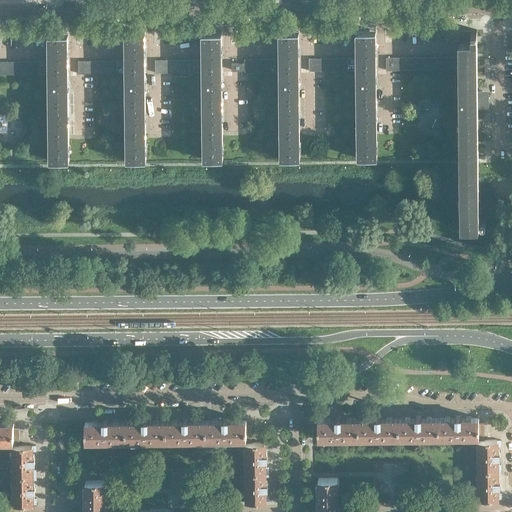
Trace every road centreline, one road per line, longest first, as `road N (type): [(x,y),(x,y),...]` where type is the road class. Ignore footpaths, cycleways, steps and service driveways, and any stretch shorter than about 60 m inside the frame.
road 1 (secondary): [(503,286),(364,251),(0,255)]
road 2 (secondary): [(503,286),(376,299),(0,303)]
road 3 (secondary): [(0,340),(438,335)]
road 4 (secondary): [(64,397),(289,389)]
road 5 (unclassified): [(295,396),(511,404)]
road 6 (secondary): [(289,389),(354,371),(400,341),(438,335)]
road 7 (residential): [(501,152),(499,9)]
